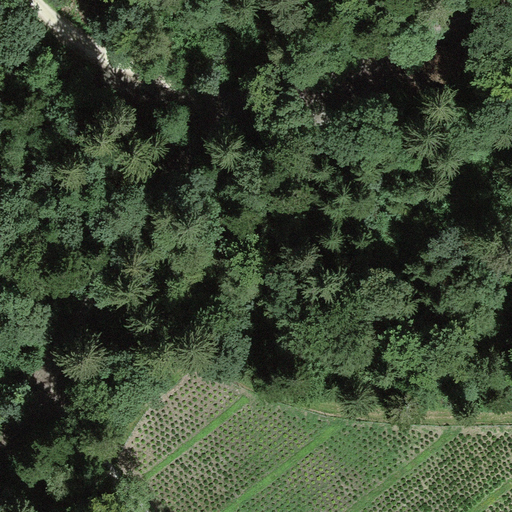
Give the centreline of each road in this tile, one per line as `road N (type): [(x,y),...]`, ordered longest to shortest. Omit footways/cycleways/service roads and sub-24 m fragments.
road 1 (track): [(40,0),(116,58),(210,100),(313,89),(500,0)]
road 2 (track): [(210,100),(74,296),(50,351),(52,394),(161,511)]
